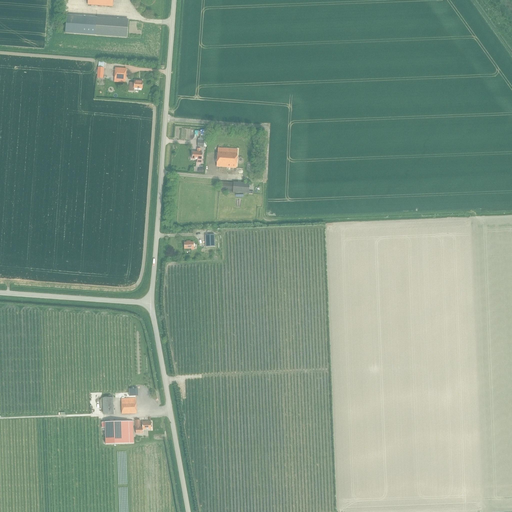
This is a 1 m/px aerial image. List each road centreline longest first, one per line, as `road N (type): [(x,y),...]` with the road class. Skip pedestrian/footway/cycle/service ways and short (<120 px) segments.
road 1 (unclassified): [(152,303),(173,0)]
road 2 (unclassified): [(188,511),(152,303)]
road 3 (track): [(164,378),(328,370)]
road 4 (unclassified): [(152,303),(0,292)]
